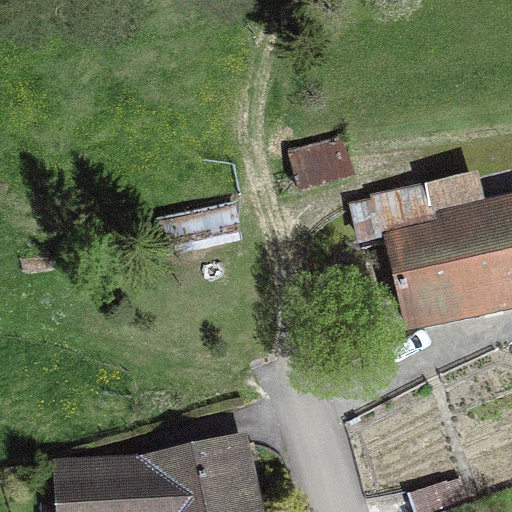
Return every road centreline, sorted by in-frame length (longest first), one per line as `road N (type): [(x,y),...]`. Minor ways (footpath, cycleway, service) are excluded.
road 1 (track): [(296,0),(268,25),(249,125),(280,254),(279,364)]
road 2 (residential): [(329,511),(279,364)]
